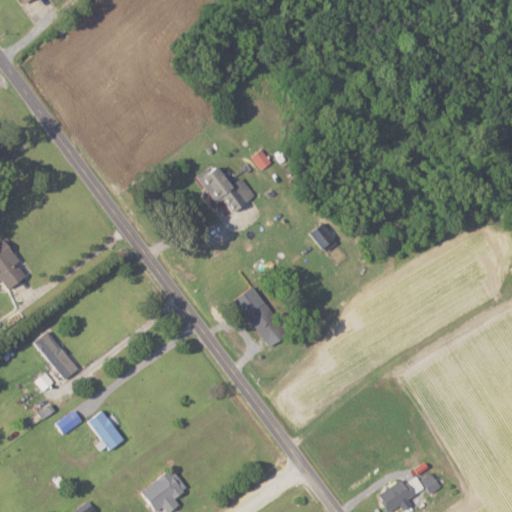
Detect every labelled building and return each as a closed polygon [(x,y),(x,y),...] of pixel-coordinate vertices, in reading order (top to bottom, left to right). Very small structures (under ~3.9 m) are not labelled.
[(272,161),(263,147),(252,155),(261,169),(272,161)] [(197,175),(217,203),(224,198),(234,212),(257,195),(243,176),(234,182),(220,163),(212,169),(210,166),(197,175)] [(312,230),(323,248),(337,239),(326,221),(312,230)] [(0,240),(0,275),(11,289),(29,274),(17,261),(22,256),(5,237),(0,240)] [(290,333),(256,284),(236,297),(271,346),(290,333)] [(65,379),(81,367),(50,327),(34,339),(65,379)] [(56,422),(64,434),(84,420),(76,408),(56,422)] [(443,486),(434,471),(422,478),(431,493),(443,486)] [(408,482),(405,477),(380,493),(391,511),(426,488),(418,475),(408,482)]
